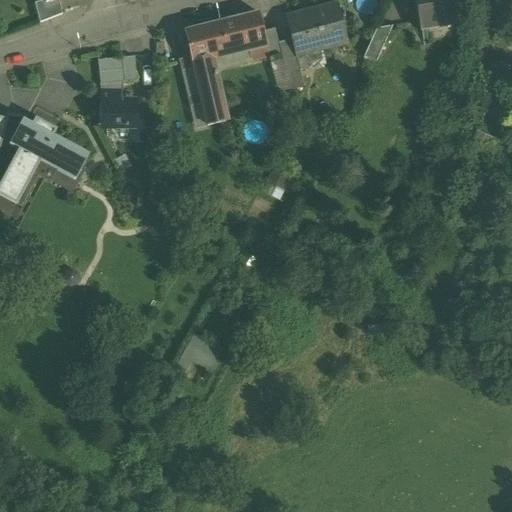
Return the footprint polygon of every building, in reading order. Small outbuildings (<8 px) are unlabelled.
[(57,0),(52,0),(46,2),(45,1),(34,4),(39,24),(62,15),(57,0)] [(413,0),(418,27),(458,20),(454,0),(413,0)] [(336,5),(285,18),(291,41),(294,55),(295,55),(299,70),(324,64),(320,51),(346,44),(336,5)] [(258,13),(185,32),(191,59),(180,62),(183,71),(193,69),(199,95),(189,97),(191,107),(201,105),(206,127),(225,123),(214,76),(216,76),(215,73),(213,73),(210,57),(247,48),(251,62),(268,58),(269,57),(263,33),(258,13)] [(274,30),(263,33),(269,57),(268,58),(270,64),(282,61),(277,44),(274,30)] [(388,35),(375,30),(363,57),(376,63),(388,35)] [(294,55),(291,41),(277,44),(282,61),(289,90),(303,87),(299,70),(295,55),(294,55)] [(134,57),(122,59),(124,82),(136,81),(134,57)] [(122,59),(97,61),(100,85),(121,83),(124,82),(122,59)] [(100,85),(99,85),(100,87),(99,128),(136,128),(136,104),(120,104),(121,83),(100,85)] [(88,155),(53,136),(56,130),(34,118),(31,125),(22,120),(8,145),(17,150),(0,182),(0,197),(15,206),(39,162),(74,181),(88,155)] [(193,334),(181,357),(211,371),(222,349),(193,334)]
